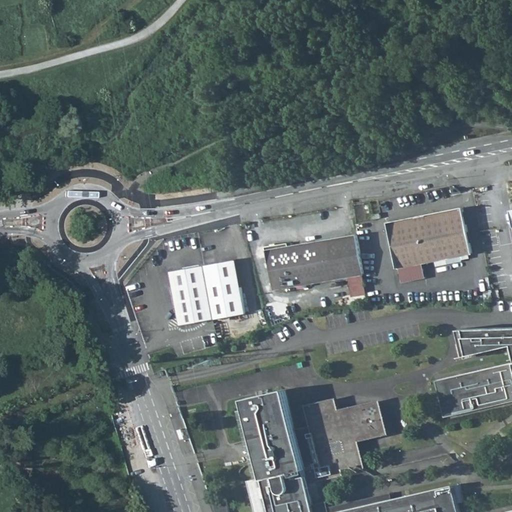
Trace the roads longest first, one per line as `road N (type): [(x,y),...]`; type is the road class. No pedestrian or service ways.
road 1 (unknown): [(511,314),(434,311),(327,331),(141,386)]
road 2 (secondary): [(183,216),(506,150)]
road 3 (residential): [(115,314),(183,511)]
